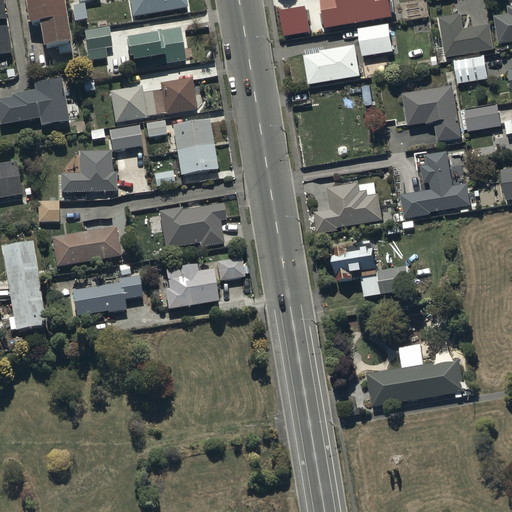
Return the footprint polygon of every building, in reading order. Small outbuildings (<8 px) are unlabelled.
[(4,0),(0,0),(0,56),(12,55),(4,0)] [(71,51),(63,0),(24,0),(28,22),(39,21),(42,45),(58,43),(59,53),(71,51)] [(129,0),(133,16),(187,7),(186,0),(129,0)] [(86,19),(84,4),(72,6),(75,21),(86,19)] [(495,17),(499,44),(511,42),(511,5),(508,6),(510,15),(495,17)] [(462,15),(440,18),(446,57),(494,49),(490,24),(464,28),(462,15)] [(393,51),(389,24),(359,28),(362,56),(393,51)] [(108,28),(85,31),(89,61),(107,58),(105,48),(111,47),(108,28)] [(180,28),(126,38),(129,57),(132,56),(132,60),(162,55),(163,64),(186,60),(180,28)] [(407,34),(399,35),(400,54),(409,53),(407,34)] [(361,76),(356,45),(321,51),(321,54),(305,56),(310,85),(361,76)] [(489,79),(485,55),(455,61),(459,84),(489,79)] [(69,121),(62,78),(33,83),(34,91),(11,95),(11,98),(0,99),(0,122),(0,125),(39,119),(40,126),(69,121)] [(110,91),(115,123),(147,118),(147,116),(165,114),(165,115),(196,110),(192,78),(160,83),(161,91),(142,93),(141,87),(110,91)] [(321,138),(324,154),(362,148),(357,115),(374,112),(372,100),(362,102),(359,82),(338,85),(341,103),(330,104),(335,136),(321,138)] [(464,139),(456,87),(406,95),(411,129),(438,125),(441,143),(464,139)] [(501,127),(498,104),(466,109),(469,131),(501,127)] [(217,169),(209,120),(173,126),(181,175),(217,169)] [(164,122),(146,124),(148,136),(166,133),(164,122)] [(139,126),(110,130),(113,150),(142,146),(139,126)] [(60,173),(61,192),(117,191),(116,172),(111,172),(110,151),(80,151),(80,173),(60,173)] [(452,185),(447,153),(425,156),(426,164),(421,165),(425,184),(430,183),(431,189),(401,194),(405,218),(429,214),(429,213),(472,206),(468,182),(452,185)] [(0,198),(21,195),(15,161),(0,163),(0,198)] [(172,171),(154,175),(157,187),(174,183),(172,171)] [(394,209),(382,211),(379,194),(369,195),(368,190),(360,191),(359,183),(329,187),(332,209),(314,212),(317,234),(339,231),(338,227),(381,221),(381,224),(396,222),(394,209)] [(58,202),(36,202),(36,221),(58,221),(58,202)] [(180,208),(159,212),(165,249),(200,243),(200,247),(223,243),(219,220),(225,219),(222,204),(181,211),(180,208)] [(120,257),(115,227),(52,237),(56,267),(120,257)] [(32,241),(2,246),(15,330),(46,325),(32,241)] [(409,270),(378,275),(372,242),(370,243),(370,241),(331,248),(337,284),(360,280),(364,302),(413,294),(409,270)] [(217,262),(220,280),(244,277),(242,258),(217,262)] [(197,265),(166,269),(169,289),(165,289),(168,309),(217,301),(213,269),(198,271),(197,265)] [(118,283),(73,291),(77,317),(106,311),(107,313),(126,310),(124,299),(142,296),(138,277),(118,281),(118,283)] [(459,358),(368,373),(373,406),(465,392),(459,358)]
